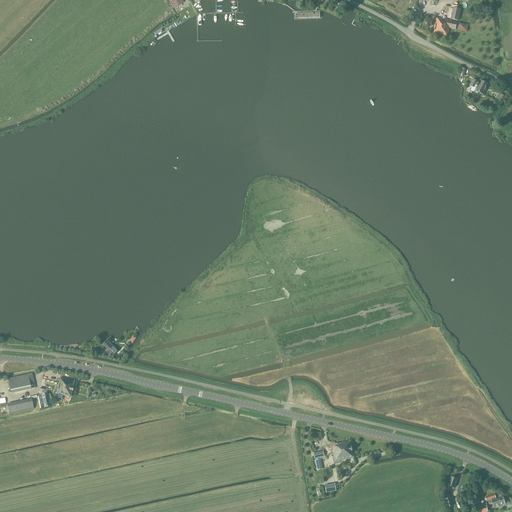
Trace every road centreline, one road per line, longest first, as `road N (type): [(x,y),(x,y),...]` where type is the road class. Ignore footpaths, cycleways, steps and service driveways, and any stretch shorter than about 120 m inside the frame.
road 1 (tertiary): [(511,482),(425,444),(89,368),(0,358)]
road 2 (unclassified): [(511,88),(348,0)]
